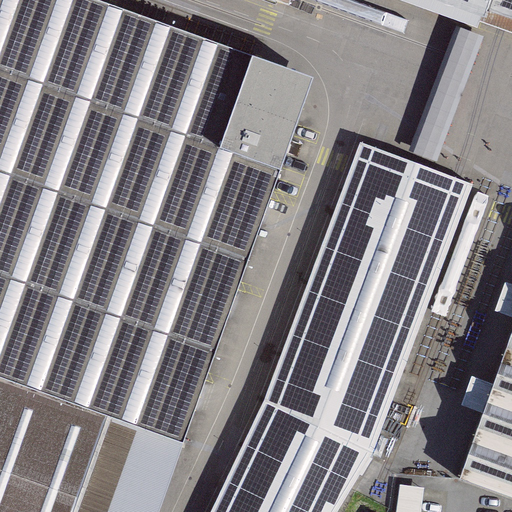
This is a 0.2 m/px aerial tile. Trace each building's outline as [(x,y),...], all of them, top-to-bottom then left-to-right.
[(0,0),(0,511),(148,511),(307,79),(88,0),(0,0)] [(511,0),(439,0),(511,25),(511,0)] [(418,171),(360,148),(263,406),(213,511),(341,511),(373,459),(473,191),(455,185),(418,171)] [(511,282),(448,461),(511,484),(511,282)] [(399,511),(424,511),(428,488),(404,485),(399,511)]
